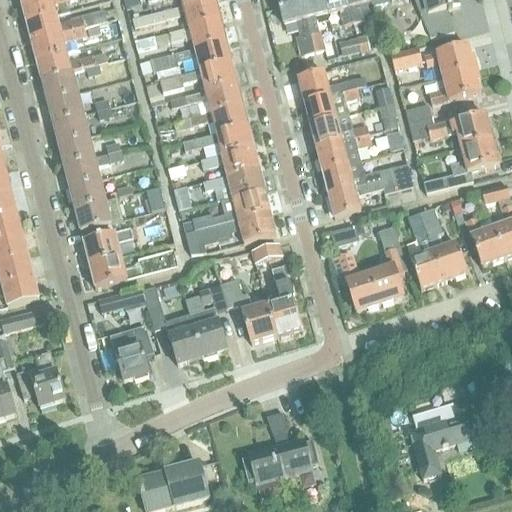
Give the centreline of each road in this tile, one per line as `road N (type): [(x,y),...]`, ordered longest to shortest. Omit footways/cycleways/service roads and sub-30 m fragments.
road 1 (residential): [(0,33),(109,453)]
road 2 (residential): [(242,0),(333,349)]
road 3 (residential): [(109,453),(321,362),(333,349)]
road 4 (residential): [(333,349),(498,284)]
